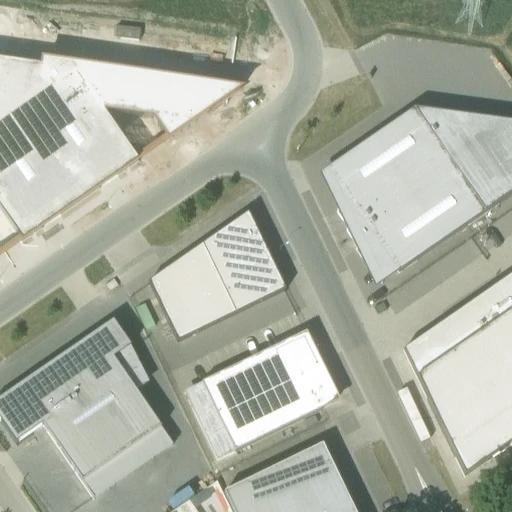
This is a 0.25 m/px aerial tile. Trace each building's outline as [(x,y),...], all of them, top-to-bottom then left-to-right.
[(0,61),(0,215),(17,240),(134,159),(103,114),(151,120),(166,142),(243,89),(162,78),(162,83),(143,80),(144,76),(39,61),(38,67),(0,61)] [(413,110),(326,171),(350,205),(336,214),(348,231),(346,232),(357,250),(355,251),(369,271),(387,258),(398,275),(485,215),(511,196),(511,123),(497,122),(481,133),(472,120),(455,132),(443,114),(413,110)] [(176,345),(285,292),(247,215),(147,284),(176,345)] [(511,445),(511,284),(505,289),(501,283),(494,287),(495,288),(430,333),(434,338),(408,356),(404,351),(403,351),(402,351),(464,479),(511,445)] [(160,430),(112,360),(130,348),(112,323),(0,400),(0,424),(15,445),(42,427),(81,484),(160,430)] [(334,403),(318,369),(320,368),(304,335),(199,386),(233,455),(318,413),(317,411),(334,403)] [(353,511),(321,447),(223,495),(231,511),(353,511)] [(205,491),(189,502),(193,509),(209,498),(205,491)]
